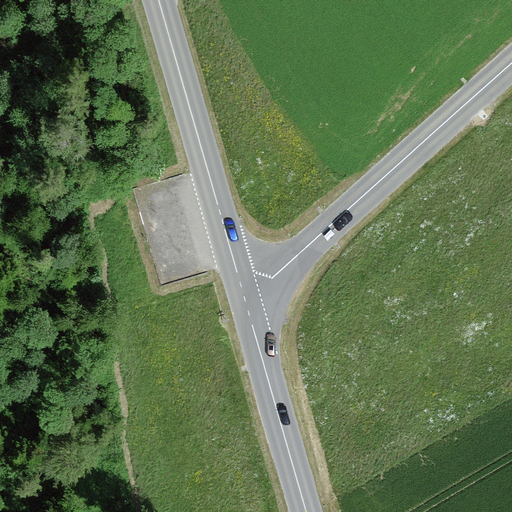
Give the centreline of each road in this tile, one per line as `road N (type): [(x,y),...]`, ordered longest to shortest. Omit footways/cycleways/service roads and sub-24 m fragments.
road 1 (tertiary): [(243,294),(511,61)]
road 2 (tertiary): [(243,294),(157,0)]
road 3 (tertiary): [(305,511),(243,294)]
